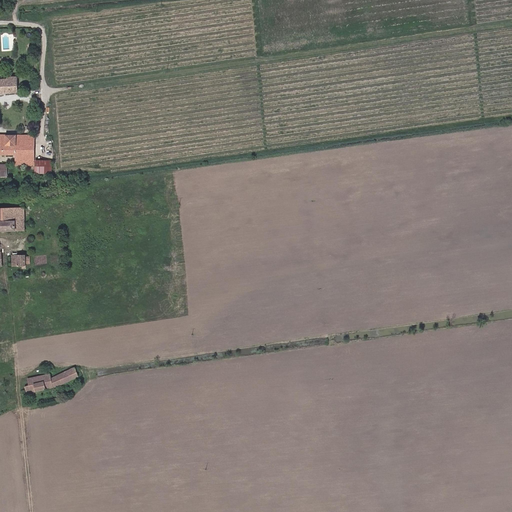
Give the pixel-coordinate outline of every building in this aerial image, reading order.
[(0,95),(18,93),(16,78),(6,79),(6,78),(0,78),(0,95)] [(0,135),(0,145),(16,146),(16,136),(0,135)] [(16,146),(15,156),(29,157),(28,167),(35,167),(35,174),(51,174),(51,161),(35,161),(35,136),(16,136),(16,146)] [(16,146),(0,145),(0,156),(1,156),(15,156),(16,146)] [(29,157),(15,156),(15,167),(28,167),(29,157)] [(0,231),(25,231),(25,210),(23,210),(0,210),(0,231)] [(13,256),(12,256),(12,267),(22,266),(22,270),(25,270),(25,265),(25,257),(25,256),(16,256),(16,254),(13,254),(13,256)] [(74,369),(52,378),(55,387),(78,377),(74,369)] [(25,387),(26,394),(51,388),(53,387),(51,378),(50,374),(27,379),(28,386),(25,387)]
